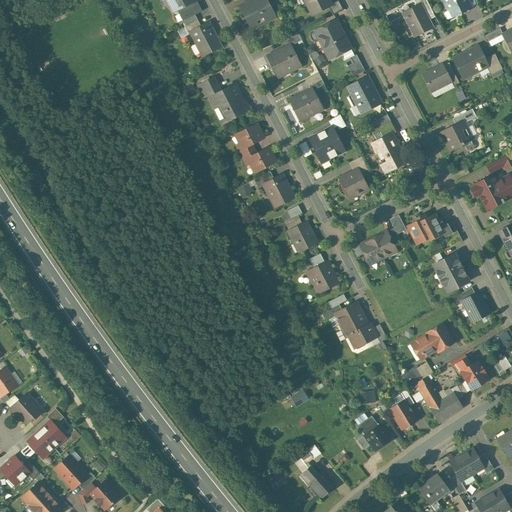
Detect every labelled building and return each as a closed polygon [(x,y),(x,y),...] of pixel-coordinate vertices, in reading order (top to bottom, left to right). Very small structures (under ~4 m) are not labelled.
[(196,0),(167,0),(173,11),(179,8),(181,12),(179,13),(182,20),(178,22),(179,22),(201,11),(196,0)] [(251,0),(241,5),(251,25),(252,24),(251,23),(256,20),(258,24),(270,18),(266,10),(270,8),(265,0),(251,0)] [(304,0),(310,11),(318,7),(319,10),(330,4),(327,0),(304,0)] [(426,0),(414,0),(417,5),(420,4),(425,14),(432,11),(426,0)] [(442,0),(447,10),(448,11),(450,9),(454,16),(462,11),(465,12),(468,11),(469,8),(471,7),(466,0),(442,0)] [(417,5),(412,8),(414,13),(408,16),(408,15),(405,17),(414,36),(432,27),(425,14),(420,4),(417,5)] [(450,9),(448,11),(447,10),(444,12),(448,18),(454,16),(450,9)] [(336,19),(315,30),(319,37),(317,38),(322,48),(324,47),(329,55),(339,50),(341,53),(351,48),(336,19)] [(197,20),(184,27),(187,34),(190,32),(190,31),(200,26),(197,20)] [(200,26),(190,31),(190,32),(201,54),(219,45),(208,22),(200,26)] [(499,28),(485,35),(488,41),(502,34),(499,28)] [(511,28),(502,34),(511,53),(511,52),(511,28)] [(297,31),(282,38),(286,47),(289,45),(290,45),(301,40),(297,31)] [(286,47),(280,49),(281,50),(267,57),(277,76),(300,65),(290,45),(289,45),(286,47)] [(463,56),(462,54),(453,58),(463,77),(486,66),(487,65),(484,59),(478,48),(463,56)] [(356,54),(350,57),(352,63),(347,65),(353,76),(364,71),(356,54)] [(494,54),(484,59),(487,65),(486,66),(491,74),(502,69),(494,54)] [(459,83),(448,62),(443,65),(451,81),(450,81),(453,86),(459,83)] [(442,64),(422,74),(430,90),(438,85),(439,87),(450,81),(451,81),(443,65),(442,64)] [(318,72),(304,79),(308,86),(321,79),(318,72)] [(367,76),(347,86),(351,95),(356,104),(361,113),(381,103),(367,76)] [(244,103),(234,84),(220,91),(213,77),(198,85),(204,97),(209,94),(215,107),(217,106),(225,121),(248,109),(245,103),(244,103)] [(311,88),(304,92),(305,93),(290,101),(300,120),(322,109),(311,88)] [(351,95),(346,97),(351,107),(356,104),(351,95)] [(472,108),(452,118),(456,125),(463,122),(463,123),(476,116),(472,108)] [(339,114),(328,120),(331,126),(332,127),(337,124),(343,121),(339,114)] [(386,114),(369,123),(372,129),(377,127),(390,120),(386,114)] [(390,120),(377,127),(379,132),(382,137),(391,132),(392,133),(395,131),(390,120)] [(456,125),(452,127),(452,126),(441,132),(450,151),(472,140),(463,123),(463,122),(456,125)] [(254,125),(249,127),(247,127),(242,130),(242,131),(238,133),(242,140),(240,140),(241,143),(244,148),(251,144),(261,138),(259,133),(259,131),(256,125),(254,125)] [(332,127),(331,126),(320,132),(333,156),(344,151),(339,141),(336,136),(332,127)] [(372,129),(371,130),(373,135),(379,132),(377,127),(372,129)] [(333,156),(320,132),(309,138),(314,147),(316,153),(321,162),(333,156)] [(382,137),(371,143),(375,153),(376,152),(378,156),(380,158),(382,159),(384,158),(385,158),(386,161),(380,164),(384,173),(406,162),(397,144),(398,143),(398,141),(398,140),(397,139),(396,138),(395,138),(394,138),(392,133),(391,132),(382,137)] [(241,143),(236,146),(240,155),(254,149),(251,144),(244,148),(241,143)] [(306,143),(299,147),(303,155),(310,151),(306,143)] [(256,153),(249,157),(251,162),(252,165),(254,164),(257,170),(261,168),(263,169),(267,166),(268,165),(273,162),(274,160),(271,154),(269,153),(266,148),(256,153)] [(254,149),(240,155),(245,165),(251,162),(249,157),(256,153),(254,149)] [(511,158),(509,153),(486,165),(490,172),(504,165),(506,169),(511,165),(511,158)] [(361,156),(348,163),(352,170),(354,171),(357,169),(359,173),(367,169),(361,156)] [(354,171),(341,178),(351,197),(356,194),(357,195),(359,194),(358,193),(367,189),(359,173),(357,169),(354,171)] [(270,171),(253,179),(258,188),(264,185),(264,184),(274,179),(270,171)] [(274,179),(264,184),(264,185),(271,197),(273,196),(277,205),(293,197),(282,175),(274,179)] [(511,187),(506,177),(496,182),(492,175),(474,185),(475,185),(476,185),(470,188),(475,196),(479,194),(485,206),(500,198),(502,202),(503,202),(502,200),(511,195),(511,187)] [(297,205),(287,210),(291,218),(297,215),(301,213),(297,205)] [(433,214),(424,219),(422,215),(415,218),(416,221),(407,225),(417,244),(423,241),(423,242),(443,232),(433,214)] [(291,218),(284,222),(288,231),(302,224),(297,215),(291,218)] [(288,231),(294,244),(297,243),(300,250),(316,242),(310,231),(306,222),(302,224),(288,231)] [(402,224),(393,228),(396,234),(405,229),(402,224)] [(393,228),(385,232),(386,233),(386,232),(392,243),(399,240),(396,234),(393,228)] [(456,230),(447,235),(449,240),(447,241),(450,247),(461,241),(456,230)] [(392,243),(386,232),(386,233),(381,235),(381,234),(373,238),(382,257),(389,253),(389,250),(394,248),(392,243)] [(511,234),(502,239),(507,249),(505,250),(504,253),(506,258),(509,259),(511,257),(511,234)] [(373,238),(365,242),(366,243),(360,246),(368,261),(373,259),(376,260),(382,257),(373,238)] [(320,253),(308,259),(313,268),(324,262),(320,253)] [(439,253),(432,256),(435,263),(442,259),(439,253)] [(435,263),(433,264),(440,278),(437,279),(437,280),(440,279),(447,292),(468,281),(465,275),(462,269),(461,269),(459,266),(460,265),(457,260),(454,253),(442,259),(435,263)] [(313,268),(306,271),(312,284),(316,283),(317,286),(318,286),(320,289),(336,280),(329,266),(327,267),(324,262),(313,268)] [(471,287),(456,296),(459,303),(462,301),(461,301),(474,294),(471,287)] [(489,313),(478,292),(474,294),(461,301),(462,301),(466,309),(473,321),(489,313)] [(343,294),(330,300),(333,307),(338,304),(346,300),(343,294)] [(341,309),(334,313),(336,317),(343,331),(345,330),(353,345),(364,340),(365,342),(376,337),(377,336),(372,328),(370,323),(367,325),(356,302),(341,309)] [(333,307),(321,313),(325,322),(336,317),(334,313),(341,309),(338,304),(333,307)] [(386,338),(379,324),(372,328),(377,336),(376,337),(379,342),(386,338)] [(441,324),(427,333),(427,334),(410,344),(411,344),(415,349),(417,348),(422,356),(420,358),(436,349),(438,351),(453,342),(441,324)] [(23,347),(18,350),(22,356),(27,352),(23,347)] [(504,354),(498,357),(500,362),(494,365),(499,373),(511,366),(504,354)] [(466,358),(455,364),(460,372),(470,365),(466,358)] [(470,365),(460,372),(471,389),(488,378),(483,372),(483,371),(481,368),(476,361),(470,365)] [(426,362),(416,368),(416,367),(402,375),(409,387),(432,372),(426,362)] [(0,396),(5,393),(15,386),(7,376),(9,374),(4,367),(0,369),(0,396)] [(466,392),(461,382),(456,385),(462,394),(466,392)] [(429,383),(417,391),(424,402),(434,396),(437,394),(429,383)] [(437,394),(434,396),(438,402),(452,393),(448,387),(437,394)] [(295,406),(308,399),(302,388),(289,395),(295,406)] [(374,389),(360,391),(361,402),(375,401),(374,389)] [(4,402),(8,399),(5,393),(0,396),(0,398),(3,403),(4,402)] [(19,400),(9,408),(14,413),(15,412),(26,423),(33,417),(34,418),(43,411),(27,393),(19,400)] [(438,402),(429,409),(438,423),(461,407),(452,393),(438,402)] [(9,408),(19,400),(14,394),(8,399),(4,402),(9,408)] [(434,396),(424,402),(429,409),(438,402),(434,396)] [(404,400),(389,409),(393,416),(392,416),(396,422),(396,421),(400,426),(407,422),(409,424),(417,419),(404,400)] [(51,422),(53,424),(62,415),(55,408),(46,416),(51,422)] [(371,416),(357,426),(363,435),(355,441),(357,443),(358,442),(363,450),(369,445),(373,450),(388,440),(371,416)] [(38,431),(53,448),(59,443),(59,440),(64,436),(53,424),(51,422),(43,430),(41,428),(38,431)] [(511,429),(497,439),(509,458),(511,456),(511,429)] [(53,448),(38,431),(35,433),(37,435),(35,437),(35,436),(28,442),(41,456),(46,452),(48,452),(53,448)] [(27,445),(20,451),(27,458),(34,452),(27,445)] [(477,457),(472,448),(460,455),(471,474),(483,468),(483,467),(477,457)] [(8,459),(0,466),(16,484),(32,469),(22,457),(16,451),(8,459)] [(493,469),(484,453),(477,457),(483,467),(483,468),(486,473),(493,469)] [(87,476),(87,475),(68,455),(54,468),(73,489),(77,485),(87,476)] [(460,455),(449,462),(456,475),(460,481),(471,474),(460,455)] [(281,463),(267,471),(273,482),(287,474),(281,463)] [(310,466),(303,472),(307,478),(305,480),(308,484),(318,475),(310,466)] [(87,476),(77,485),(82,490),(95,477),(90,472),(87,475),(87,476)] [(38,482),(43,477),(40,473),(34,478),(38,482)] [(318,475),(308,484),(320,498),(333,487),(321,473),(318,475)] [(448,489),(436,474),(417,488),(429,504),(430,503),(429,503),(447,489),(448,490),(448,489)] [(465,490),(460,481),(456,475),(449,479),(458,494),(465,490)] [(119,496),(105,480),(95,489),(90,493),(95,499),(94,500),(99,505),(100,504),(104,509),(111,503),(111,504),(113,502),(112,502),(119,496)] [(38,482),(21,497),(34,511),(57,511),(58,511),(60,510),(57,507),(59,505),(51,496),(49,494),(50,493),(46,488),(45,489),(43,487),(38,482)] [(79,495),(82,505),(89,503),(87,496),(90,493),(95,489),(91,484),(79,495)] [(503,497),(498,489),(486,496),(496,511),(502,511),(509,508),(503,497)] [(511,494),(510,492),(503,497),(509,508),(511,506),(511,494)] [(458,494),(451,498),(459,511),(462,511),(467,509),(458,494)] [(496,511),(486,496),(475,502),(480,511),(496,511)] [(157,498),(145,509),(148,511),(153,511),(159,507),(162,511),(165,507),(157,498)] [(407,511),(398,501),(384,511),(407,511)]
